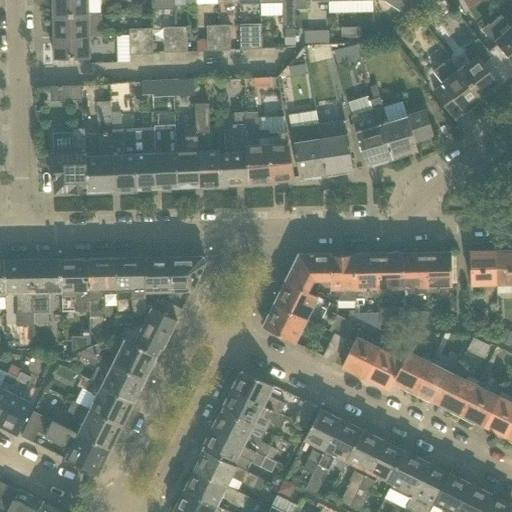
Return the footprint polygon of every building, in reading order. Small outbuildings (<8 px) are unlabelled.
[(53,0),(54,14),(101,14),(100,0),(53,0)] [(174,0),(152,0),(153,9),(175,8),(174,0)] [(260,0),(261,2),(283,2),(283,26),(295,26),(296,9),(295,9),(295,0),(260,0)] [(329,0),(295,0),(295,9),(296,9),(308,8),(308,1),(329,0)] [(351,0),(329,0),(329,12),(351,12),(351,0)] [(351,0),(351,12),(373,12),(372,0),(351,0)] [(384,0),(407,15),(417,0),(384,0)] [(102,13),(101,14),(54,14),(54,37),(89,36),(102,35),(102,13)] [(492,38),(495,41),(495,42),(497,44),(489,51),(508,75),(511,71),(511,26),(502,14),(491,24),(489,23),(482,29),(491,40),(492,38)] [(240,24),(241,49),(241,50),(262,49),(262,24),(240,24)] [(198,40),(198,51),(208,51),(220,50),(219,25),(207,25),(207,39),(198,40)] [(231,50),(231,25),(219,25),(220,50),(231,50)] [(176,52),(176,27),(164,27),(165,53),(176,52)] [(188,52),(188,51),(187,27),(176,27),(176,52),(188,52)] [(342,36),(352,36),(352,27),(342,28),(342,36)] [(352,27),(352,36),(362,35),(362,27),(352,27)] [(154,54),(154,53),(154,28),(142,29),(142,54),(154,54)] [(142,54),(142,29),(130,29),(130,54),(142,54)] [(295,45),(295,29),(286,29),(286,45),(295,45)] [(318,30),(319,43),(329,43),(329,30),(318,30)] [(90,59),(89,36),(54,37),(55,60),(90,59)] [(465,52),(471,61),(460,69),(483,99),(501,86),(498,83),(508,75),(489,51),(478,38),(475,41),(474,40),(466,47),(465,52)] [(356,60),(353,46),(345,47),(348,62),(356,60)] [(433,71),(442,83),(444,86),(435,93),(453,117),(462,110),(464,113),(483,99),(460,69),(451,57),(433,71)] [(289,66),(291,77),(307,74),(305,64),(289,66)] [(294,76),(298,106),(316,103),(312,74),(294,76)] [(138,79),(139,95),(192,92),(192,77),(138,79)] [(83,99),(82,85),(70,86),(71,100),(83,99)] [(383,106),(380,97),(373,99),(368,101),(370,109),(373,115),(385,111),(383,106)] [(85,154),(87,191),(114,190),(111,112),(113,112),(112,101),(98,102),(98,122),(99,153),(85,154)] [(194,105),(194,118),(195,124),(196,124),(199,186),(227,185),(226,153),(219,154),(218,150),(209,150),(208,131),(209,131),(208,105),(194,105)] [(315,109),(287,114),(289,125),(317,120),(315,109)] [(351,115),(367,166),(379,163),(383,164),(388,162),(390,160),(393,159),(382,125),(388,123),(385,111),(373,115),(370,109),(351,115)] [(408,116),(388,123),(382,125),(393,159),(395,158),(399,159),(404,157),(406,154),(418,150),(416,142),(434,136),(426,110),(408,116)] [(46,121),(46,111),(37,111),(37,121),(46,121)] [(249,184),(272,181),(270,133),(269,133),(268,129),(260,130),(258,112),(248,112),(248,111),(245,111),(245,112),(246,126),(249,184)] [(133,128),(123,128),(122,112),(113,112),(111,112),(114,190),(135,189),(133,128)] [(245,112),(235,113),(235,126),(232,126),(233,153),(226,153),(227,185),(249,184),(246,126),(245,112)] [(135,189),(152,188),(156,188),(154,113),(142,114),(143,127),(133,128),(135,189)] [(156,188),(163,188),(178,187),(176,151),(166,151),(166,127),(165,127),(164,113),(154,113),(156,188)] [(340,172),(345,171),(353,170),(346,121),(333,123),(333,121),(317,124),(326,175),(330,174),(333,176),(338,175),(340,172)] [(178,187),(179,187),(199,186),(196,124),(195,124),(184,125),(184,127),(183,127),(184,150),(176,151),(178,187)] [(292,128),(300,178),(313,177),(316,178),(321,178),(323,175),(326,175),(317,124),(303,127),(292,128)] [(53,153),(55,180),(55,193),(87,191),(85,154),(84,126),(72,127),(73,152),(53,153)] [(272,181),(295,178),(288,132),(270,133),(272,181)] [(453,289),(452,250),(440,250),(438,252),(428,253),(429,291),(430,294),(437,294),(437,288),(453,289)] [(511,250),(497,251),(498,284),(497,284),(498,293),(511,293),(511,250)] [(388,289),(406,289),(404,253),(401,253),(399,251),(392,252),(390,254),(380,254),(381,295),(388,294),(388,289)] [(404,253),(406,289),(412,289),(413,294),(430,294),(429,291),(428,253),(416,253),(414,251),(407,251),(405,253),(404,253)] [(497,251),(470,252),(471,284),(497,284),(498,284),(497,251)] [(364,295),(381,295),(380,254),(368,254),(366,252),(353,253),(355,290),(364,289),(364,295)] [(298,257),(285,282),(304,291),(310,281),(326,282),(329,282),(329,281),(331,278),(329,253),(302,254),(298,257)] [(356,301),(355,290),(353,253),(329,253),(331,278),(329,281),(329,282),(326,282),(327,291),(335,290),(336,301),(356,301)] [(170,291),(192,290),(206,262),(203,256),(171,257),(172,276),(169,276),(170,291)] [(172,276),(171,257),(142,258),(144,292),(147,292),(170,291),(169,276),(172,276)] [(86,259),(88,311),(102,310),(101,292),(116,291),(114,258),(86,259)] [(116,291),(130,290),(132,290),(133,309),(147,309),(147,292),(144,292),(142,258),(114,258),(116,291)] [(49,323),(49,312),(50,312),(50,290),(59,290),(58,259),(43,260),(43,262),(30,262),(31,313),(34,313),(34,323),(49,323)] [(86,259),(62,259),(58,259),(59,290),(62,290),(62,297),(76,297),(76,311),(88,311),(86,259)] [(18,291),(17,313),(31,313),(30,262),(22,262),(22,260),(6,261),(7,291),(18,291)] [(285,282),(283,286),(273,306),(305,322),(317,299),(303,292),(304,291),(285,282)] [(158,299),(155,305),(161,308),(165,300),(161,299),(158,299)] [(165,300),(161,308),(178,316),(179,317),(183,309),(165,300)] [(267,329),(295,343),(305,322),(273,306),(265,323),(267,329)] [(163,349),(170,334),(177,320),(152,307),(134,343),(157,356),(161,348),(163,349)] [(391,325),(404,325),(404,323),(405,323),(405,311),(404,311),(404,308),(381,308),(381,312),(381,325),(391,325)] [(405,323),(430,323),(430,311),(405,311),(405,323)] [(381,330),(381,325),(381,312),(369,313),(370,330),(381,330)] [(355,323),(349,320),(338,315),(333,326),(350,334),(355,323)] [(345,340),(347,340),(350,334),(333,326),(331,331),(335,333),(333,336),(344,342),(345,340)] [(511,342),(511,331),(506,328),(499,340),(510,346),(511,342)] [(77,354),(87,349),(91,347),(91,336),(77,336),(72,336),(72,357),(77,354)] [(333,336),(333,337),(323,357),(334,362),(344,342),(333,336)] [(356,373),(370,345),(356,338),(354,343),(347,340),(345,340),(344,342),(334,362),(356,373)] [(113,363),(146,379),(151,368),(154,367),(157,362),(156,359),(157,356),(134,343),(134,344),(125,339),(113,363)] [(97,344),(91,347),(87,349),(99,355),(101,351),(97,344)] [(389,389),(394,381),(403,361),(370,345),(356,373),(389,389)] [(101,385),(134,402),(136,399),(138,398),(141,393),(140,390),(146,379),(113,363),(99,355),(87,349),(77,354),(93,362),(92,364),(108,372),(101,385)] [(408,352),(403,361),(394,381),(417,392),(431,363),(408,352)] [(453,375),(431,363),(417,392),(439,403),(453,375)] [(12,364),(8,373),(18,378),(20,373),(22,369),(12,364)] [(269,396),(274,386),(246,372),(245,372),(240,373),(231,390),(280,414),(285,404),(269,396)] [(20,373),(18,378),(0,414),(0,425),(18,435),(33,404),(21,398),(28,383),(31,377),(20,373)] [(0,386),(0,414),(18,378),(8,373),(7,373),(0,386)] [(439,403),(462,415),(476,386),(453,375),(439,403)] [(129,413),(134,402),(101,385),(83,376),(81,380),(78,386),(96,395),(90,409),(89,410),(122,426),(124,423),(127,422),(130,416),(129,413)] [(476,386),(462,415),(485,426),(499,397),(476,386)] [(258,415),(279,426),(284,416),(280,414),(231,390),(222,410),(253,426),(256,420),(258,415)] [(508,437),(511,427),(511,403),(499,397),(485,426),(508,437)] [(78,433),(110,450),(112,447),(115,446),(118,440),(117,437),(122,426),(89,410),(90,409),(74,401),(68,412),(84,420),(78,433)] [(317,407),(305,401),(295,422),(306,428),(317,407)] [(341,419),(321,409),(320,409),(305,440),(315,445),(308,460),(301,474),(312,479),(341,419)] [(271,446),(248,434),(253,426),(222,410),(212,430),(265,456),(287,467),(290,458),(282,454),(283,452),(271,446)] [(34,412),(22,436),(33,442),(46,417),(34,412)] [(321,483),(327,469),(329,470),(336,455),(346,461),(362,429),(341,419),(312,479),(321,483)] [(52,421),(45,435),(71,449),(66,459),(96,474),(102,472),(105,466),(104,463),(110,450),(78,433),(71,429),(71,430),(52,421)] [(382,439),(374,435),(362,429),(346,461),(357,466),(350,480),(351,481),(341,501),(350,506),(349,507),(350,507),(382,439)] [(260,466),(265,456),(212,430),(202,449),(247,471),(252,462),(260,466)] [(361,511),(370,491),(371,491),(378,476),(389,481),(405,450),(382,439),(350,507),(357,510),(357,509),(361,511)] [(243,482),(254,487),(257,481),(256,481),(258,476),(247,471),(202,449),(195,464),(196,467),(194,471),(238,492),(239,491),(243,482)] [(390,488),(410,498),(412,499),(430,463),(421,459),(409,453),(405,450),(389,481),(393,483),(390,488)] [(412,499),(410,498),(405,508),(407,509),(413,511),(417,511),(424,499),(434,504),(436,505),(451,473),(436,466),(430,463),(412,499)] [(185,484),(186,487),(184,490),(216,506),(217,505),(221,496),(249,510),(255,499),(249,496),(239,491),(238,492),(194,471),(191,477),(188,478),(185,484)] [(271,483),(280,488),(284,479),(285,478),(276,473),(271,483)] [(458,511),(472,484),(451,473),(436,505),(434,504),(429,511),(458,511)] [(291,497),(296,485),(284,479),(281,486),(280,488),(278,491),(291,497)] [(19,491),(18,490),(0,481),(0,509),(5,511),(65,511),(45,501),(39,511),(38,511),(14,500),(19,491)] [(316,496),(320,487),(310,482),(306,490),(316,496)] [(483,511),(492,494),(472,484),(458,511),(483,511)] [(174,511),(223,511),(224,509),(217,505),(216,506),(184,490),(179,501),(176,501),(173,508),(174,511)] [(510,511),(511,508),(511,503),(492,494),(483,511),(510,511)]
